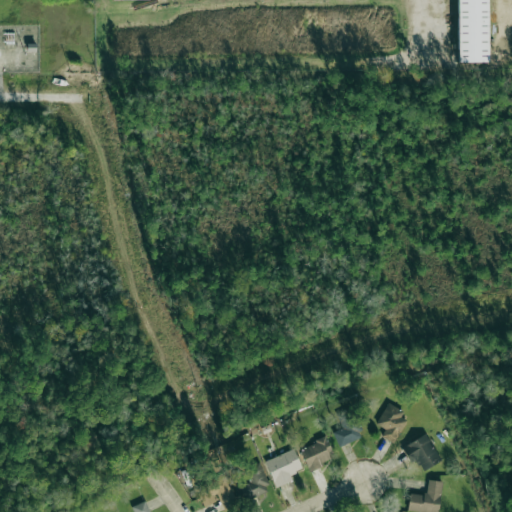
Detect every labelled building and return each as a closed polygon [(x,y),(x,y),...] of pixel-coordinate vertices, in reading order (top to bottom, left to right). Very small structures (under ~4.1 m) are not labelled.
[(456,0),(457,63),(487,62),(486,0),(456,0)] [(381,435),(394,443),(408,417),(387,404),(376,424),(385,429),(381,435)] [(336,414),(342,428),(332,432),(339,447),(363,436),(350,407),(336,414)] [(439,463),(428,434),(402,445),(409,463),(418,459),(422,470),(439,463)] [(308,472),(322,467),(320,462),(333,457),(327,438),(300,447),(308,472)] [(276,487),(293,480),(290,474),(302,469),(293,449),(264,462),(276,487)] [(246,501),(271,490),(259,461),(241,469),(247,482),(239,486),(246,501)] [(204,507),(219,501),(223,511),(224,511),(238,506),(224,473),(195,486),(204,507)] [(408,511),(439,511),(441,481),(426,480),(426,494),(408,493),(408,511)] [(132,506),(133,511),(148,511),(146,501),(132,506)]
